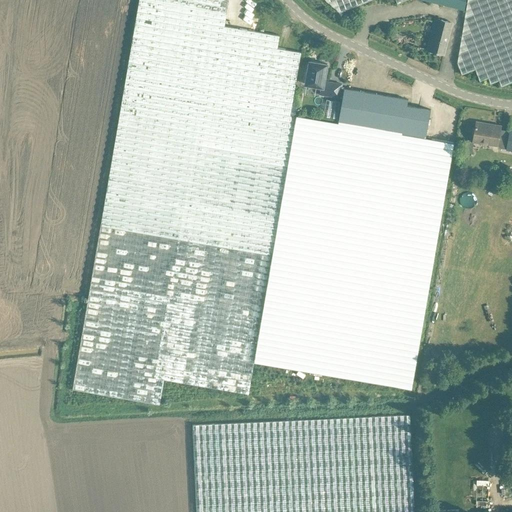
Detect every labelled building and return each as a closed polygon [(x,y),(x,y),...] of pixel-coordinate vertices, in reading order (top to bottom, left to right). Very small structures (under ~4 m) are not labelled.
[(139,0),(72,390),(159,405),(160,398),(164,379),(248,394),(296,116),(290,115),(291,110),(301,52),(277,48),(279,35),(264,33),(266,20),(260,19),(252,17),(253,12),(255,0),(139,0)] [(511,0),(325,0),(340,12),(371,0),(396,0),(396,1),(397,4),(406,0),(467,0),(457,62),(462,74),(475,69),(480,81),(488,78),(491,84),(499,80),(501,86),(511,82),(511,0)] [(426,0),(456,7),(464,9),(466,0),(426,0)] [(427,49),(444,54),(449,35),(452,22),(435,18),(427,49)] [(327,64),(310,61),(305,86),(321,88),(321,95),(340,97),(342,84),(324,81),(327,64)] [(344,88),(338,120),(401,131),(401,133),(426,137),(431,109),(407,105),(408,99),(344,88)] [(452,106),(438,107),(440,122),(453,121),(452,106)] [(296,116),(254,363),(412,390),(454,142),(426,137),(401,133),(401,131),(338,120),(338,123),(296,116)] [(498,145),(500,129),(488,127),(489,124),(476,122),(473,141),(498,145)] [(444,133),(449,129),(445,123),(439,128),(444,133)] [(414,511),(409,414),(372,416),(194,424),(198,511),(414,511)]
